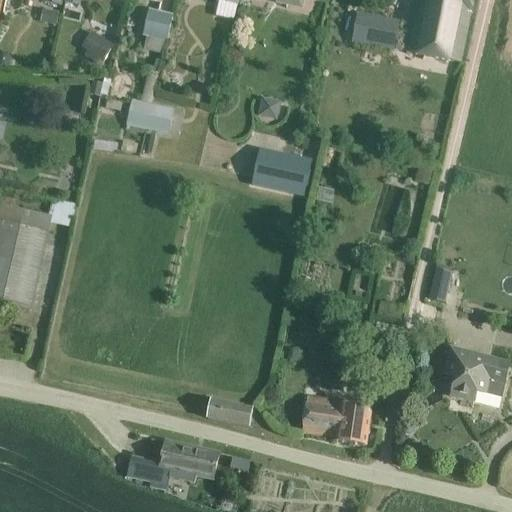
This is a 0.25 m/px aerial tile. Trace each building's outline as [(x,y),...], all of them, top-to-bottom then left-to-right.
[(267,0),(276,0),(276,2),(302,8),(304,0),(261,0),(266,1),(267,0)] [(416,0),(406,53),(461,64),(472,0),(416,0)] [(58,26),(60,13),(44,10),(41,22),(58,26)] [(168,42),(174,16),(149,11),(143,37),(168,42)] [(358,14),(353,45),(393,52),(399,22),(358,14)] [(83,45),(106,59),(116,43),(93,30),(83,45)] [(11,66),(12,60),(9,55),(2,53),(0,54),(0,68),(6,69),(11,66)] [(90,96),(100,98),(103,85),(93,83),(90,96)] [(258,116),(277,120),(281,102),(262,98),(258,116)] [(133,101),(126,126),(147,132),(154,106),(133,101)] [(154,106),(147,132),(169,137),(175,110),(154,105),(154,106)] [(253,186),(304,197),(312,160),(261,149),(253,186)] [(49,218),(52,219),(51,224),(72,229),(77,207),(53,201),(49,218)] [(0,207),(0,222),(49,234),(51,224),(52,219),(49,218),(0,207)] [(0,222),(0,304),(31,312),(49,234),(0,222)] [(429,300),(445,304),(451,274),(436,270),(429,300)] [(401,322),(404,308),(380,303),(377,317),(401,322)] [(445,376),(456,378),(451,397),(474,403),(477,393),(505,399),(511,368),(511,365),(451,351),(445,376)] [(336,438),(336,443),(366,447),(372,410),(308,400),(303,433),(336,438)] [(210,401),(206,420),(249,429),(253,410),(210,401)] [(413,440),(403,447),(407,454),(417,447),(413,440)] [(166,441),(161,464),(132,458),(127,480),(151,485),(150,490),(166,493),(167,488),(168,488),(172,471),(214,481),(221,454),(166,441)] [(239,471),(242,461),(232,459),(230,469),(239,471)]
